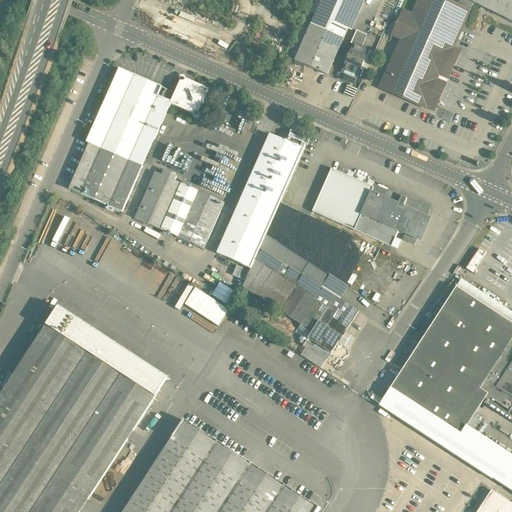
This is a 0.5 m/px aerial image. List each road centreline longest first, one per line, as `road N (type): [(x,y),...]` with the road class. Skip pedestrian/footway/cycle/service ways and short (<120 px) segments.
road 1 (residential): [(482,190),(117,28)]
road 2 (residential): [(117,28),(0,297)]
road 3 (residential): [(357,392),(492,194)]
road 4 (trunk): [(53,0),(0,152)]
